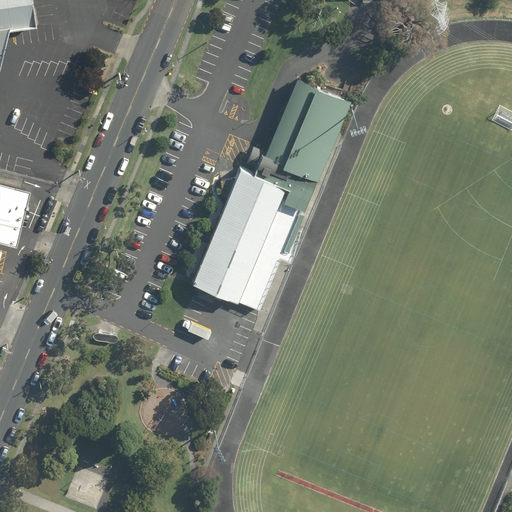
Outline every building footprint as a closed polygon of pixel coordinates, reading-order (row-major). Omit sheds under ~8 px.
[(0,0),(0,83),(13,30),(36,27),(32,0),(0,0)] [(451,2),(448,0),(427,0),(422,8),(440,19),(451,2)] [(238,165),(191,278),(197,281),(259,307),(348,95),(294,73),(253,171),(238,165)] [(31,190),(0,183),(0,243),(16,247),(31,190)] [(106,332),(97,330),(93,332),(93,336),(96,338),(113,340),(117,338),(117,336),(114,333),(106,332)]
